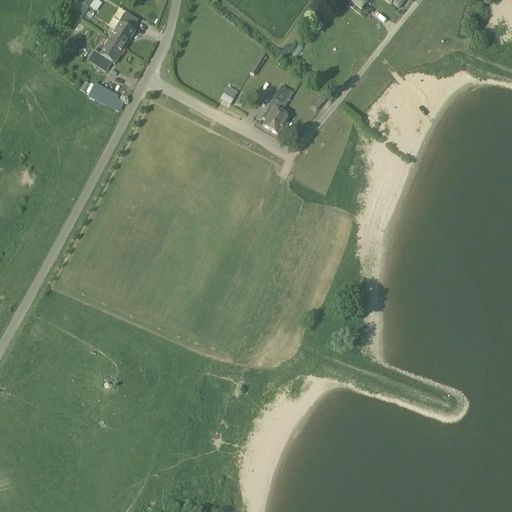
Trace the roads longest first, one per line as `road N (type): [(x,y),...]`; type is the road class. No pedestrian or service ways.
road 1 (unclassified): [(149,78),(0,350)]
road 2 (unclassified): [(289,163),(149,78)]
